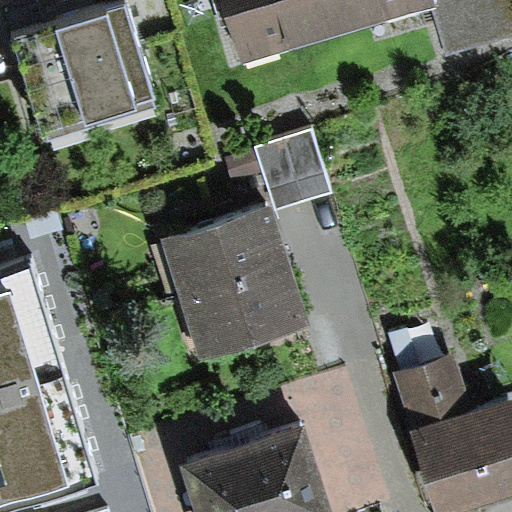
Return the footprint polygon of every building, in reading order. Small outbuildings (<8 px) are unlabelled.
[(124,0),(109,0),(48,18),(74,106),(149,84),(124,0)] [(232,0),(245,42),(392,0),(232,0)] [(511,31),(511,0),(435,0),(451,50),(511,31)] [(283,209),(340,192),(321,129),(263,146),(283,209)] [(269,204),(171,233),(202,338),(300,309),(269,204)] [(0,260),(0,498),(96,469),(29,252),(0,260)] [(391,367),(410,421),(469,404),(450,351),(391,367)] [(410,421),(400,423),(425,511),(511,485),(511,405),(508,392),(469,404),(410,421)] [(301,425),(193,458),(209,511),(307,511),(325,507),(301,425)]
